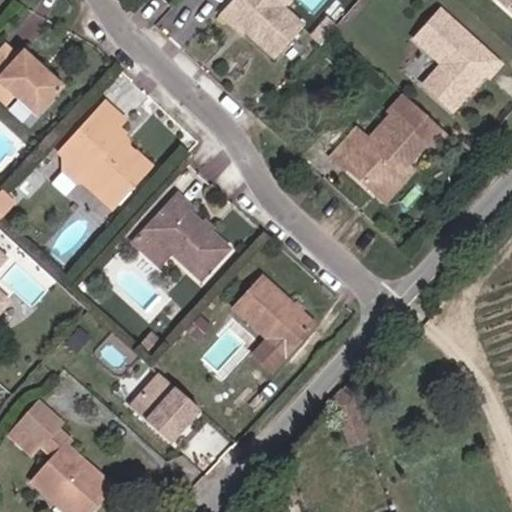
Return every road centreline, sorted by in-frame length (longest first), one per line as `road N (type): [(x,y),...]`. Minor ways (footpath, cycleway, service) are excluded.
road 1 (residential): [(391,308),(285,201),(249,140),(143,46),(112,0)]
road 2 (unclassified): [(204,511),(391,308)]
road 3 (unclassified): [(391,308),(511,183)]
